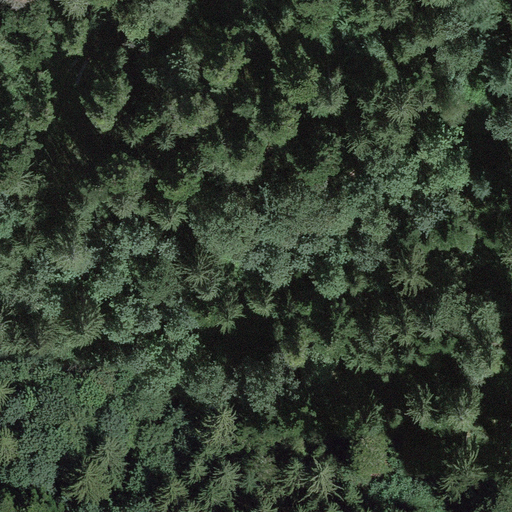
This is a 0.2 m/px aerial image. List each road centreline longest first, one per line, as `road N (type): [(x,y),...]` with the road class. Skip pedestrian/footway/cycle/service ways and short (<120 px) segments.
road 1 (track): [(511,279),(477,218),(464,154),(489,0)]
road 2 (track): [(116,0),(0,232)]
